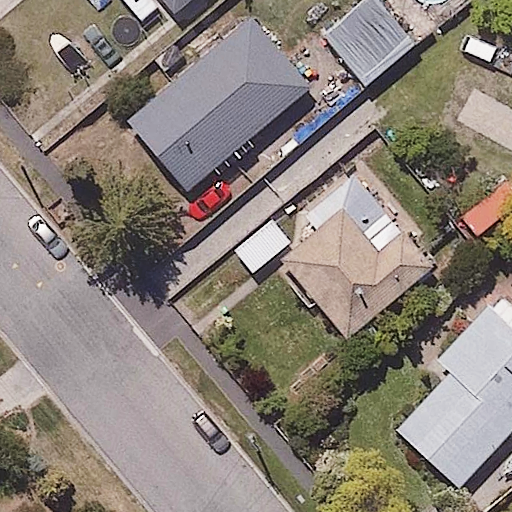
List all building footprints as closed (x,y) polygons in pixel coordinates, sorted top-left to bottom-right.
[(166,0),(173,9),(184,0),(166,0)] [(415,36),(382,0),(350,0),(316,32),(364,84),(415,36)] [(314,84),(253,10),(128,113),(189,187),(314,84)] [(511,79),(511,22),(500,14),(461,74),(499,99),(511,79)] [(438,257),(357,166),(300,217),(312,230),(277,260),(347,338),(438,257)] [(463,489),(511,441),(511,295),(505,289),(436,355),(451,371),(398,422),(463,489)]
